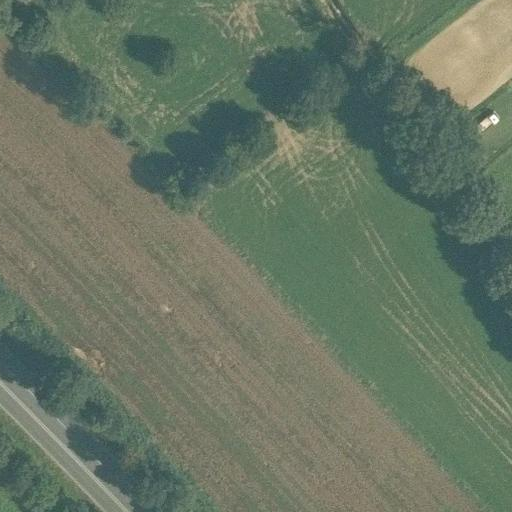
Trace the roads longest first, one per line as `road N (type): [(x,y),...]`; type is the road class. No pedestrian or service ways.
road 1 (track): [(511,286),(325,0)]
road 2 (primary): [(130,511),(0,379)]
